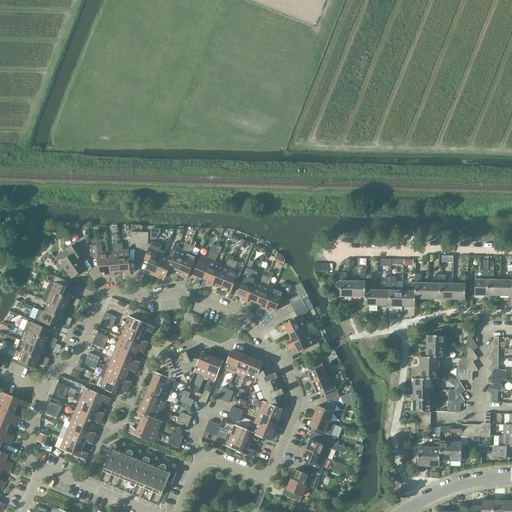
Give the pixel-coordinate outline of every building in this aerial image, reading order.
[(75,233),(70,236),(74,242),(79,239),(75,233)] [(242,240),(240,246),(246,249),(248,242),(242,240)] [(151,275),(155,276),(163,255),(165,252),(160,250),(161,245),(152,241),(151,243),(144,260),(149,262),(146,270),(152,272),(151,275)] [(160,275),(165,278),(166,278),(169,270),(168,270),(178,247),(179,244),(176,242),(174,246),(172,250),(169,257),(163,255),(155,276),(159,278),(160,275)] [(78,258),(84,254),(77,243),(67,249),(71,256),(61,263),(71,279),(85,270),(78,258)] [(113,252),(107,252),(110,276),(114,275),(114,273),(120,272),(117,243),(113,244),(113,252)] [(122,243),(117,243),(120,272),(125,272),(125,274),(130,274),(128,251),(122,251),(122,243)] [(174,269),(179,271),(190,245),(186,243),(183,250),(178,247),(168,270),(169,270),(173,272),(174,269)] [(105,276),(110,276),(107,252),(102,253),(101,245),(91,246),(92,258),(98,258),(99,274),(105,274),(105,276)] [(194,247),(190,245),(179,271),(184,274),(183,276),(187,278),(196,257),(191,254),(194,247)] [(197,280),(198,277),(203,279),(214,253),(210,251),(207,259),(201,256),(192,278),(197,280)] [(207,284),(211,286),(220,264),(215,262),(218,254),(214,253),(203,279),(208,281),(207,284)] [(234,257),(222,287),(227,289),(226,292),(230,294),(238,277),(240,278),(246,265),(238,262),(241,256),(235,254),(234,257)] [(216,284),(222,287),(234,257),(229,255),(226,262),(226,264),(225,267),(220,264),(211,286),(215,287),(216,284)] [(476,296),(489,296),(489,267),(488,267),(489,261),(484,261),(483,261),(482,280),(476,280),(476,296)] [(511,265),(508,266),(508,281),(501,281),(501,297),(511,296),(511,265)] [(489,267),(489,296),(501,297),(501,281),(494,281),(494,267),(489,267)] [(245,278),(237,296),(242,298),(241,301),(246,302),(255,281),(258,273),(246,269),(243,277),(245,278)] [(260,308),(265,310),(274,289),(268,286),(274,273),(270,272),(267,277),(257,304),(262,306),(260,308)] [(340,298),(353,298),(353,282),(347,281),(347,273),(341,273),(340,298)] [(360,282),(353,282),(353,298),(365,298),(366,275),(366,273),(360,273),(360,282)] [(255,281),(246,302),(251,304),(252,302),(257,304),(267,277),(263,275),(260,283),(255,281)] [(371,291),(371,275),(366,275),(365,298),(365,307),(378,307),(378,291),(371,291)] [(428,300),(428,283),(421,283),(421,275),(416,275),(416,283),(416,300),(428,300)] [(435,284),(428,283),(428,300),(441,300),(441,275),(435,275),(435,284)] [(441,300),(453,301),(453,284),(446,284),(446,275),(441,275),(441,300)] [(47,291),(53,293),(70,300),(73,302),(75,298),(75,297),(72,295),(74,291),(69,288),(71,283),(55,276),(52,282),(51,282),(47,291)] [(460,284),(453,284),(453,301),(466,301),(466,285),(466,276),(460,276),(460,284)] [(397,287),(397,282),(396,282),(396,278),(391,278),(391,282),(390,308),(403,308),(403,292),(403,287),(397,287)] [(378,291),(378,307),(390,308),(391,282),(385,282),(385,291),(378,291)] [(274,289),(265,310),(269,312),(270,309),(276,312),(282,296),(288,299),(292,287),(282,283),(279,291),(274,289)] [(410,283),(410,292),(403,292),(403,308),(416,308),(416,300),(416,283),(410,283)] [(73,302),(70,300),(53,293),(47,291),(43,300),(49,303),(66,310),(68,305),(72,306),(77,308),(79,304),(73,302)] [(305,293),(300,295),(302,301),(308,298),(305,293)] [(302,301),(300,295),(289,301),(297,317),(308,311),(302,301)] [(49,303),(45,312),(62,319),(66,321),(71,323),(73,319),(67,317),(68,316),(64,314),(66,310),(49,303)] [(35,320),(58,329),(62,319),(45,312),(39,310),(35,320)] [(114,323),(116,317),(105,313),(103,318),(114,323)] [(120,325),(125,327),(144,335),(146,329),(150,330),(150,332),(152,333),(154,327),(129,317),(126,323),(121,321),(120,325)] [(286,329),(289,335),(310,325),(308,321),(305,323),(302,317),(277,329),(279,333),(286,329)] [(112,328),(114,323),(103,318),(101,324),(112,328)] [(28,321),(24,331),(47,340),(51,331),(28,321)] [(3,322),(0,327),(7,330),(9,325),(3,322)] [(284,343),(286,347),(311,335),(308,330),(311,328),(310,325),(289,335),(291,339),(284,343)] [(145,342),(141,341),(144,335),(125,327),(123,326),(121,330),(123,331),(120,337),(146,348),(148,343),(145,341),(145,342)] [(435,336),(426,336),(426,347),(446,348),(446,339),(447,339),(450,337),(450,330),(441,330),(433,331),(435,336)] [(47,340),(24,331),(20,340),(43,350),(45,345),(49,346),(54,348),(56,344),(50,342),(47,340)] [(105,343),(108,337),(97,333),(95,339),(105,343)] [(313,341),(311,335),(286,347),(288,352),(295,348),(298,353),(307,349),(310,354),(321,349),(316,339),(313,341)] [(467,348),(471,348),(473,351),(478,348),(470,336),(467,336),(467,348)] [(142,350),(141,352),(144,353),(146,348),(120,337),(118,343),(115,342),(114,346),(116,347),(136,355),(138,349),(142,350)] [(495,349),(499,349),(499,338),(496,338),(488,349),(493,352),(495,349)] [(103,348),(105,343),(95,339),(92,344),(103,348)] [(22,352),(39,359),(43,350),(20,340),(16,349),(22,352)] [(114,352),(112,357),(138,368),(140,362),(138,361),(137,362),(133,360),(136,355),(116,347),(114,346),(111,345),(109,350),(114,352)] [(421,358),(446,359),(446,358),(449,358),(449,353),(446,353),(447,348),(427,347),(426,358),(421,358)] [(472,362),(478,359),(473,351),(471,348),(467,348),(462,348),(462,358),(467,358),(470,359),(472,362)] [(495,360),(499,360),(499,349),(495,349),(493,352),(488,359),(493,363),(495,360)] [(187,351),(176,356),(184,374),(191,371),(194,372),(199,359),(197,359),(196,358),(194,354),(189,357),(187,351)] [(194,372),(204,377),(212,357),(205,354),(206,352),(203,351),(199,359),(194,372)] [(229,372),(235,375),(243,353),(241,352),(240,354),(232,351),(230,356),(223,373),(228,375),(229,372)] [(35,369),(39,359),(22,352),(18,362),(35,369)] [(97,363),(99,357),(89,353),(87,358),(97,363)] [(245,354),(243,353),(235,375),(241,377),(240,379),(244,381),(253,359),(244,356),(245,354)] [(176,377),(184,374),(176,356),(166,360),(168,365),(159,369),(158,371),(157,373),(175,380),(176,377)] [(130,369),(134,370),(133,371),(136,372),(138,368),(112,357),(110,363),(108,362),(106,366),(127,375),(130,369)] [(224,360),(221,359),(221,360),(212,357),(204,377),(203,379),(208,380),(208,378),(215,381),(224,360)] [(87,358),(84,364),(95,368),(97,363),(87,358)] [(421,358),(420,369),(440,369),(440,359),(446,359),(421,358)] [(466,370),(471,370),(472,373),(478,370),(472,362),(470,359),(467,358),(466,370)] [(262,365),(263,362),(261,361),(260,362),(253,359),(244,381),(247,382),(248,380),(255,383),(255,382),(260,370),(262,365)] [(495,360),(493,363),(488,370),(492,373),(494,370),(498,370),(499,360),(495,360)] [(312,373),(308,374),(313,385),(328,378),(321,362),(310,367),(312,373)] [(261,393),(279,385),(275,374),(270,376),(268,372),(266,366),(262,365),(260,370),(255,382),(258,383),(257,385),(261,393)] [(129,381),(129,382),(125,381),(127,375),(106,366),(104,366),(100,376),(104,377),(130,388),(132,383),(129,381)] [(269,370),(271,375),(281,372),(279,367),(269,370)] [(440,375),(440,369),(420,369),(420,379),(440,380),(445,380),(445,376),(440,375)] [(75,370),(72,376),(80,379),(82,373),(75,370)] [(472,381),(472,373),(471,370),(466,370),(466,374),(458,374),(458,380),(459,380),(472,381)] [(494,370),(492,373),(487,381),(492,384),(494,381),(498,381),(498,370),(494,370)] [(157,373),(154,371),(153,374),(154,375),(151,382),(171,390),(175,380),(157,373)] [(127,393),(130,388),(104,377),(100,376),(98,375),(94,385),(119,396),(121,389),(125,391),(125,392),(127,393)] [(324,392),(326,397),(337,392),(335,387),(332,388),(328,378),(313,385),(317,395),(324,392)] [(414,379),(413,390),(434,391),(434,384),(439,383),(439,381),(440,381),(440,380),(420,379),(414,379)] [(455,386),(455,391),(459,391),(460,394),(465,391),(459,380),(458,380),(456,380),(455,380),(455,386)] [(494,381),(492,384),(487,391),(492,395),(494,391),(498,391),(505,392),(505,389),(502,388),(498,386),(498,381),(494,381)] [(146,390),(146,392),(167,400),(169,394),(171,395),(172,394),(174,391),(171,390),(151,382),(148,391),(146,390)] [(67,393),(69,387),(58,383),(56,388),(67,393)] [(278,397),(284,395),(279,385),(261,393),(263,400),(267,401),(267,402),(266,404),(276,408),(277,406),(277,404),(281,403),(278,397)] [(65,398),(67,393),(56,388),(54,393),(65,398)] [(111,399),(85,388),(82,395),(80,394),(79,397),(100,406),(102,401),(105,402),(105,403),(109,404),(111,399)] [(228,390),(223,388),(218,399),(223,401),(228,390)] [(210,392),(204,390),(200,401),(206,404),(210,392)] [(223,401),(229,403),(233,392),(228,390),(223,401)] [(434,396),(434,391),(413,390),(413,401),(433,402),(433,401),(438,401),(438,398),(434,396)] [(460,394),(459,391),(455,391),(455,401),(458,401),(460,404),(465,401),(460,394)] [(0,397),(0,402),(16,409),(18,404),(25,407),(27,402),(2,392),(0,397)] [(146,395),(143,402),(163,411),(167,400),(146,392),(144,395),(146,395)] [(318,407),(314,417),(329,424),(340,398),(337,392),(326,397),(328,403),(326,404),(323,409),(318,407)] [(193,401),(188,398),(182,396),(180,402),(191,406),(193,401)] [(103,419),(105,414),(101,412),(101,413),(98,412),(100,406),(79,397),(77,402),(79,403),(76,408),(103,419)] [(413,412),(419,412),(431,412),(433,412),(433,402),(413,401),(413,412)] [(455,401),(448,401),(448,412),(460,413),(460,404),(458,401),(455,401)] [(16,409),(0,402),(0,413),(19,421),(21,418),(14,414),(16,409)] [(158,421),(163,411),(143,402),(140,410),(138,410),(138,412),(158,421)] [(59,413),(61,407),(50,403),(48,408),(59,413)] [(283,414),(284,412),(276,408),(266,404),(262,403),(260,408),(257,407),(256,412),(278,421),(281,413),(283,414)] [(232,407),(230,413),(241,417),(243,412),(232,407)] [(57,419),(59,413),(48,408),(45,414),(57,419)] [(70,417),(92,426),(94,420),(97,421),(97,422),(100,424),(103,419),(76,408),(74,414),(72,413),(70,417)] [(142,419),(139,425),(159,433),(163,423),(158,421),(138,412),(137,412),(135,417),(138,418),(139,417),(142,419)] [(190,423),(192,417),(181,412),(178,418),(190,423)] [(276,430),(274,429),(278,421),(256,412),(254,416),(256,417),(254,423),(275,432),(276,430)] [(419,412),(419,421),(431,421),(431,412),(419,412)] [(19,421),(0,413),(0,424),(8,428),(10,423),(18,426),(19,421)] [(230,413),(228,418),(239,423),(241,417),(230,413)] [(94,439),(97,434),(93,432),(93,433),(89,432),(92,426),(70,417),(69,422),(71,422),(68,428),(94,439)] [(314,417),(310,427),(313,429),(311,434),(329,441),(334,444),(336,438),(331,436),(335,426),(329,424),(314,417)] [(178,418),(176,423),(187,428),(190,423),(178,418)] [(209,421),(207,426),(218,431),(220,426),(209,421)] [(431,430),(431,421),(419,421),(419,430),(431,430)] [(485,422),(480,426),(480,438),(490,438),(490,425),(487,425),(485,422)] [(273,433),(275,434),(275,432),(254,423),(252,428),(249,427),(247,432),(250,433),(260,437),(264,439),(270,441),(273,433)] [(8,428),(0,424),(0,435),(12,440),(13,437),(6,434),(8,428)] [(154,443),(159,433),(139,425),(137,430),(134,429),(135,428),(131,427),(129,433),(154,443)] [(468,437),(468,425),(462,425),(462,427),(451,426),(451,433),(460,433),(460,437),(462,437),(468,437)] [(510,425),(504,425),(504,431),(502,432),(502,436),(504,436),(511,436),(511,425),(510,425)] [(207,426),(205,432),(210,434),(216,436),(218,431),(207,426)] [(247,432),(234,427),(232,432),(229,430),(229,431),(227,435),(250,445),(252,439),(255,440),(255,441),(258,442),(260,437),(250,433),(247,432)] [(68,428),(64,438),(84,446),(86,440),(89,442),(89,443),(92,444),(94,439),(68,428)] [(181,442),(184,437),(173,432),(170,438),(181,442)] [(40,434),(38,440),(46,443),(48,437),(40,434)] [(309,439),(311,440),(307,450),(328,459),(332,449),(334,444),(329,441),(311,434),(309,439)] [(12,440),(0,435),(0,447),(3,442),(10,445),(12,440)] [(250,452),(247,451),(250,445),(227,435),(225,439),(229,440),(226,447),(252,458),(254,452),(251,451),(250,452)] [(503,447),(511,447),(511,436),(504,436),(502,436),(499,436),(499,446),(503,447)] [(81,452),(84,446),(64,438),(60,449),(86,459),(88,454),(85,452),(84,453),(81,452)] [(170,438),(168,443),(179,448),(181,442),(170,438)] [(440,448),(429,448),(429,468),(440,468),(440,462),(440,442),(440,448)] [(440,462),(451,462),(451,442),(440,442),(440,462)] [(461,443),(451,442),(451,462),(462,463),(462,460),(465,460),(465,450),(462,450),(462,446),(462,443),(461,443)] [(108,460),(116,463),(121,452),(115,450),(116,447),(116,445),(112,444),(110,445),(110,446),(113,448),(111,451),(106,448),(103,455),(109,457),(108,460)] [(493,457),(497,458),(511,458),(511,447),(503,447),(499,446),(497,446),(495,446),(495,452),(494,452),(492,453),(492,456),(493,457)] [(418,467),(429,468),(429,448),(418,447),(418,467)] [(307,462),(304,468),(322,475),(328,459),(307,450),(303,461),(307,462)] [(0,451),(0,463),(11,468),(13,464),(5,461),(8,455),(0,451)] [(126,454),(121,452),(116,463),(124,467),(131,452),(129,451),(127,452),(126,454)] [(124,467),(133,470),(137,459),(132,457),(133,454),(132,452),(131,452),(124,467)] [(143,461),(137,459),(133,470),(141,474),(147,459),(146,458),(144,459),(143,461)] [(141,474),(150,477),(154,466),(149,464),(150,461),(149,459),(147,459),(141,474)] [(103,472),(111,475),(116,463),(108,460),(103,472)] [(0,463),(0,473),(2,469),(10,472),(11,468),(0,463)] [(111,475),(120,479),(124,467),(116,463),(111,475)] [(150,477),(158,481),(164,466),(163,465),(161,466),(160,468),(154,466),(150,477)] [(164,466),(158,481),(166,484),(167,484),(172,486),(177,472),(172,470),(171,473),(165,471),(167,468),(166,466),(164,466)] [(133,470),(124,467),(120,479),(128,482),(133,470)] [(295,470),(290,483),(306,489),(307,486),(315,490),(322,475),(304,468),(302,473),(295,470)] [(136,485),(141,474),(133,470),(128,482),(136,485)] [(136,485),(145,489),(150,477),(141,474),(136,485)] [(150,477),(145,489),(153,492),(158,481),(150,477)] [(162,496),(166,484),(158,481),(153,492),(162,496)] [(301,503),(306,489),(290,483),(287,490),(286,490),(283,495),(301,503)] [(493,511),(494,502),(487,501),(487,499),(483,499),(482,499),(482,505),(482,511),(493,511)] [(501,502),(494,502),(493,511),(504,511),(505,500),(501,499),(501,502)]
